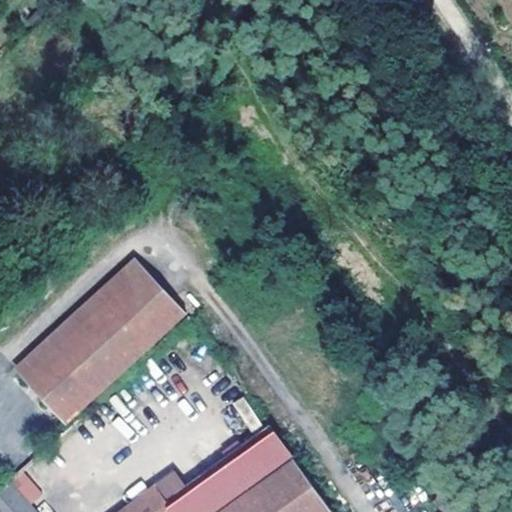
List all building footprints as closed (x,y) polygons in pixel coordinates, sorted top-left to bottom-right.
[(21,367),(30,377),(148,265),(141,258),(21,367)] [(148,265),(30,377),(70,422),(189,312),(148,265)] [(252,430),(261,424),(243,397),(234,403),(252,430)] [(332,511),(268,423),(166,494),(178,511),(332,511)] [(487,511),(443,450),(416,469),(447,511),(487,511)] [(178,511),(166,494),(156,480),(111,511),(178,511)] [(0,491),(0,509),(2,511),(38,511),(12,481),(0,491)]
